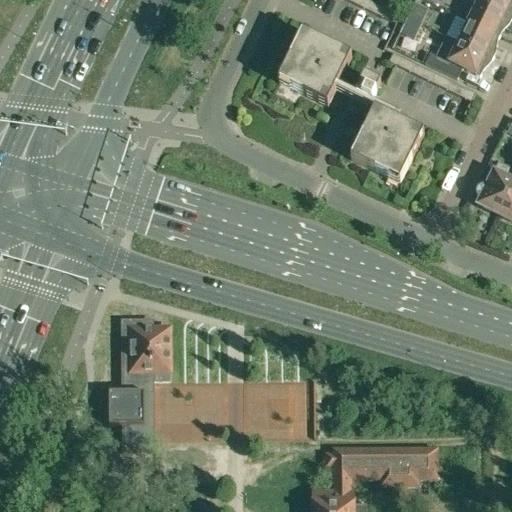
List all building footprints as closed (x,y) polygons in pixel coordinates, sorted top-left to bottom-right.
[(350,0),(349,4),(353,6),(358,8),(361,0),(350,0)] [(361,0),(358,8),(363,11),(367,13),(371,4),(367,2),(362,0),(361,0)] [(511,0),(466,0),(477,5),(511,22),(511,20),(511,0)] [(371,4),(367,13),(374,16),(377,17),(381,9),(378,8),(371,4)] [(420,25),(426,11),(414,5),(407,19),(420,25)] [(511,23),(511,22),(477,5),(467,24),(499,40),(502,34),(511,23)] [(381,9),(377,17),(385,21),(386,22),(390,13),(389,13),(381,9)] [(390,13),(386,22),(395,26),(400,18),(390,13)] [(412,41),(420,25),(407,19),(400,35),(412,41)] [(496,45),(499,40),(467,24),(458,44),(493,61),(494,59),(496,45)] [(327,109),(337,88),(351,60),(302,36),(301,37),(300,37),(295,47),(296,48),(278,85),(280,86),(279,87),(289,92),(290,91),(327,109)] [(492,62),(493,61),(458,44),(448,64),(430,55),(424,66),(457,82),(462,71),(479,79),(483,73),(492,62)] [(403,61),(393,56),(388,65),(399,70),(403,61)] [(403,61),(399,70),(400,70),(409,75),(413,66),(404,62),(403,61)] [(423,71),(416,68),(413,66),(409,75),(412,76),(419,80),(423,71)] [(423,71),(419,80),(424,82),(430,85),(434,76),(428,73),(423,71)] [(444,81),(434,76),(430,85),(440,90),(444,81)] [(356,97),(372,105),(381,87),(364,79),(356,97)] [(450,95),(454,86),(451,85),(444,81),(440,90),(447,93),(450,95)] [(465,91),(463,91),(454,86),(450,95),(459,99),(460,100),(465,91)] [(465,91),(460,100),(471,105),(475,96),(465,91)] [(374,113),(356,150),(355,150),(350,160),(351,161),(350,162),(388,180),(387,182),(397,187),(398,185),(400,186),(424,137),(374,113)] [(498,218),(511,189),(511,182),(504,179),(508,170),(498,165),(489,183),(488,183),(486,183),(485,183),(484,184),(483,185),(482,186),(478,194),(478,195),(478,196),(478,198),(479,199),(479,200),(480,201),(477,207),(498,218)] [(511,189),(498,218),(511,224),(511,189)] [(152,323),(122,324),(123,397),(110,396),(109,428),(123,428),(122,453),(153,453),(154,442),(152,443),(153,385),(169,386),(169,374),(169,369),(172,367),(172,360),(169,357),(169,332),(152,333),(152,323)] [(366,511),(366,507),(352,507),(352,493),(358,493),(358,483),(380,482),(380,490),(418,489),(418,483),(442,482),(442,470),(437,470),(437,451),(332,452),(332,457),(325,457),(325,470),(333,470),(333,496),(314,496),(314,508),(311,511),(366,511)]
